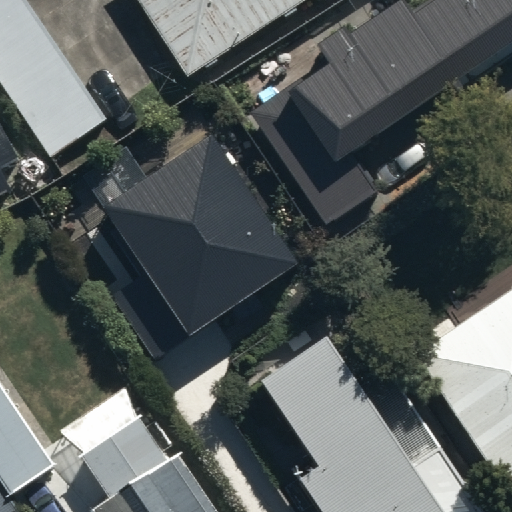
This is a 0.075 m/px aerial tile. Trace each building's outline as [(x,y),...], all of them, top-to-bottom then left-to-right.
[(108,122),(22,0),(0,0),(0,82),(54,160),(108,122)] [(130,0),(189,92),(332,0),(130,0)] [(511,0),(436,0),(411,17),(400,1),(355,31),(352,23),(319,45),(329,59),(250,112),(326,223),(375,191),(349,153),(511,42),(511,0)] [(0,196),(10,191),(0,172),(0,167),(17,159),(0,126),(0,196)] [(211,136),(102,207),(188,336),(296,264),(211,136)] [(511,302),(417,365),(511,509),(511,302)] [(406,467),(327,350),(263,392),(318,473),(300,486),(317,511),(473,511),(484,505),(442,443),(406,467)] [(13,511),(58,483),(0,396),(0,492),(13,511)] [(172,475),(124,402),(66,440),(87,473),(84,476),(107,511),(207,511),(180,470),(172,475)] [(0,511),(13,511),(0,492),(0,511)]
